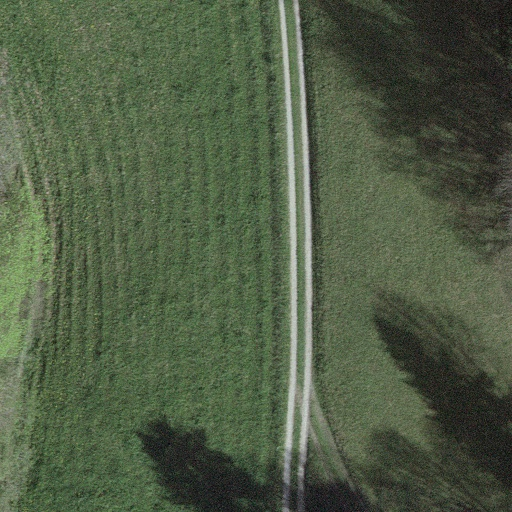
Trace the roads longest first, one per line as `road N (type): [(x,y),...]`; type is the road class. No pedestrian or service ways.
road 1 (track): [(279,0),(307,191),(298,511)]
road 2 (track): [(351,511),(298,398)]
